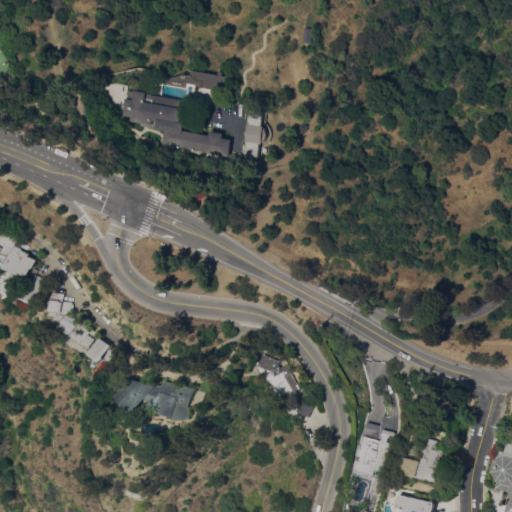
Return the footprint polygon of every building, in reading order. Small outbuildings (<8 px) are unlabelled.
[(304,28),(313,28),(311,43),(303,42),(304,28)] [(189,98),(190,85),(227,89),(229,75),(220,73),(220,74),(192,71),(191,78),(165,75),(162,95),(189,98)] [(164,144),(167,130),(141,125),(142,122),(133,121),(133,116),(126,115),(129,98),(130,98),(132,90),(138,91),(138,90),(150,92),(149,94),(186,100),(182,122),(187,123),(185,131),(212,135),(213,131),(227,133),(226,138),(235,139),(232,156),(164,144)] [(250,141),(249,141),(251,124),(252,124),(254,110),(267,111),(265,126),(267,126),(267,128),(268,128),(270,133),(269,138),(267,142),(265,142),(265,143),(263,143),(261,157),(248,156),(250,141)] [(0,225),(8,230),(10,227),(22,233),(15,247),(29,254),(28,256),(36,260),(32,269),(30,269),(27,275),(20,272),(19,275),(3,267),(5,263),(0,260),(0,225)] [(39,304),(25,298),(36,274),(50,280),(39,304)] [(75,314),(83,320),(81,322),(94,332),(96,331),(99,334),(100,336),(88,352),(70,338),(72,335),(67,330),(65,333),(57,327),(59,325),(54,322),(58,316),(50,315),(51,300),(54,292),(65,293),(65,301),(74,302),(73,313),(75,314)] [(93,354),(104,337),(115,345),(116,343),(122,347),(114,361),(108,357),(104,362),(93,354)] [(300,388),(302,387),(307,395),(299,400),(292,389),(282,395),(274,381),(271,383),(266,374),(269,372),(267,369),(259,365),(263,354),(280,361),(279,364),(281,367),(286,364),(300,388)] [(184,384),(199,388),(194,406),(196,406),(197,419),(181,420),(180,417),(162,412),(152,408),(154,400),(152,399),(140,413),(121,396),(136,378),(162,386),(164,385),(167,386),(170,380),(184,384)] [(310,417),(300,413),(300,410),(304,400),(315,405),(312,411),(310,417)] [(403,412),(403,429),(401,444),(393,475),(389,474),(390,472),(379,470),(378,476),(372,474),(370,478),(363,476),(361,473),(360,473),(360,474),(355,473),(365,433),(367,433),(366,436),(379,439),(379,436),(382,433),(384,434),(385,428),(383,428),(387,415),(393,416),(393,409),(395,407),(402,406),(403,411),(403,412)] [(404,473),(408,456),(425,461),(430,438),(450,443),(444,468),(443,467),(439,481),(404,473)] [(511,511),(499,511),(502,503),(509,505),(511,494),(510,491),(498,487),(500,481),(498,481),(493,471),(496,460),(505,454),(505,452),(507,452),(509,442),(511,442),(511,511)] [(401,511),(403,505),(402,505),(402,503),(402,500),(404,496),(405,494),(439,502),(438,504),(440,504),(438,511),(401,511)]
